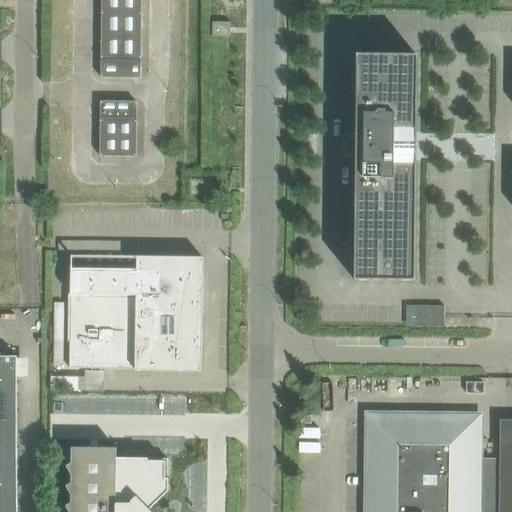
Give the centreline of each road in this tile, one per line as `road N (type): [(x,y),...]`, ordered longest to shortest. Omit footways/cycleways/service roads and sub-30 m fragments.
road 1 (unclassified): [(259,349),(264,0)]
road 2 (unclassified): [(511,354),(259,349)]
road 3 (unclassified): [(257,511),(259,349)]
